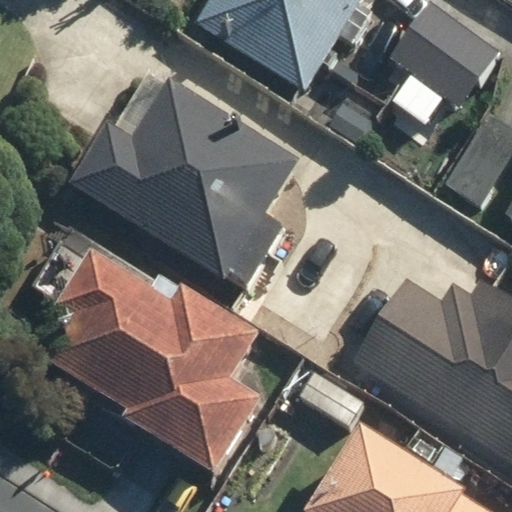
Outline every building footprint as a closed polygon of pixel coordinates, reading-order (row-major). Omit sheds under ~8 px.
[(372,0),(205,0),(183,36),(303,111),(372,0)] [(448,116),(467,90),(474,95),(497,63),(423,11),(401,42),(382,69),(448,116)] [(164,96),(125,153),(101,137),(63,194),(212,293),(219,282),(248,301),(288,241),(259,222),(288,179),(164,96)] [(511,175),(483,222),(511,239),(511,175)] [(327,272),(287,246),(242,315),(281,341),(327,272)] [(63,294),(43,324),(64,338),(40,376),(119,427),(113,437),(206,497),(212,487),(256,418),(224,397),(250,356),(176,309),(169,321),(81,264),(63,294)] [(451,294),(439,313),(403,289),(349,369),(511,477),(511,313),(480,292),(470,306),(451,294)] [(455,511),(458,509),(353,441),(307,511),(455,511)]
